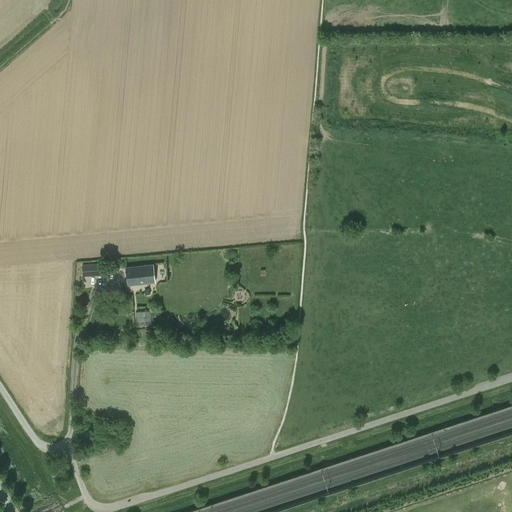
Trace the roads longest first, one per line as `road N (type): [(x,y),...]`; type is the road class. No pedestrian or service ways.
road 1 (motorway): [(0,495),(511,337)]
road 2 (motorway): [(511,311),(0,468)]
road 3 (unclassified): [(150,495),(92,506),(68,453),(34,439),(0,387)]
